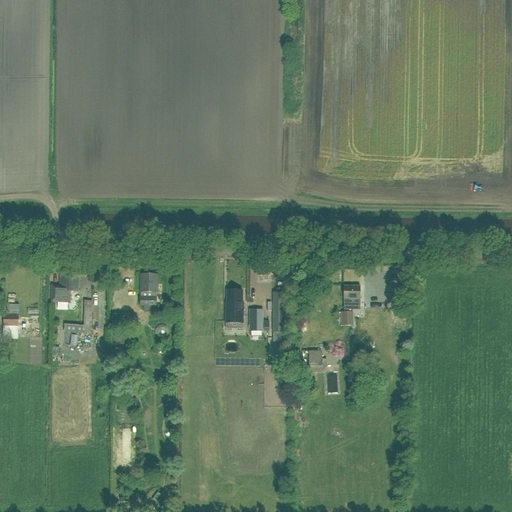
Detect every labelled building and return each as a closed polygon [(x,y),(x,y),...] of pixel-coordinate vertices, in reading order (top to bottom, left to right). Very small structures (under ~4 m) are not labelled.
[(78,274),(60,274),(60,286),(52,286),(52,302),(69,303),(69,292),(77,292),(78,274)] [(157,275),(140,275),(140,293),(140,298),(140,306),(156,306),(156,298),(154,298),(154,293),(157,293),(157,275)] [(360,300),(359,286),(343,287),(343,300),(343,310),(352,310),(352,302),(358,302),(358,301),(358,300),(360,300)] [(242,291),(226,291),(226,303),(225,323),(243,324),(243,303),(242,303),(242,291)] [(272,293),(272,333),(284,333),(284,293),(272,293)] [(91,302),(83,302),(83,325),(64,325),(64,333),(90,334),(91,302)] [(351,326),(351,312),(340,312),(340,314),(337,314),(337,323),(340,323),(340,326),(351,326)] [(133,313),(111,313),(111,326),(133,326),(133,313)] [(16,316),(0,316),(0,323),(0,338),(16,339),(16,316)] [(114,345),(125,345),(124,331),(114,332),(114,345)] [(331,395),(340,395),(339,374),(330,375),(331,395)]
